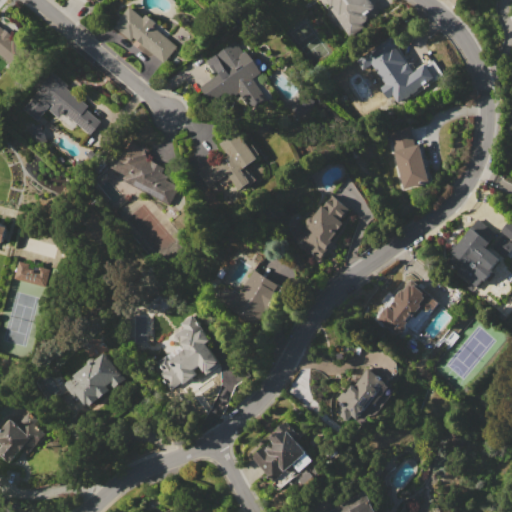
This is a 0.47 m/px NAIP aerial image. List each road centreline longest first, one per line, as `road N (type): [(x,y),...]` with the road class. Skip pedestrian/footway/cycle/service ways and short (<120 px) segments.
road 1 (residential): [(428,0),(465,37),(484,72),(487,132),(459,193),(327,294),(267,388),(216,438),(142,468),(78,511)]
road 2 (residential): [(35,0),(172,117)]
